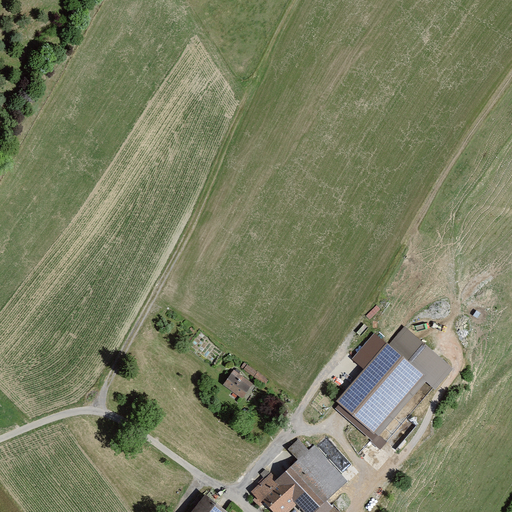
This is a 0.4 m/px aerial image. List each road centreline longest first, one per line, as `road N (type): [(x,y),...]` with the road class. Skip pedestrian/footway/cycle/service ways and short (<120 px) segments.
road 1 (track): [(232,497),(356,323),(456,146),(511,72)]
road 2 (unclassified): [(0,438),(75,410),(112,414),(247,511)]
